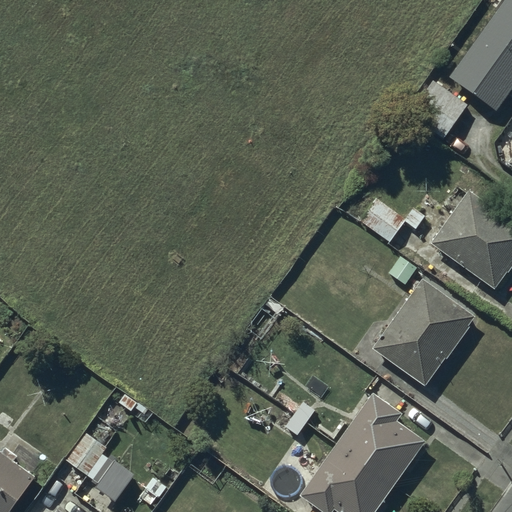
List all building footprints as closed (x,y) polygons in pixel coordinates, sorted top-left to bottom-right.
[(511,88),(511,0),(507,0),(452,78),(497,110),(511,88)] [(466,106),(434,84),(411,116),(443,139),(466,106)] [(511,263),(511,227),(469,197),(435,245),(495,287),(511,263)] [(403,222),(376,201),(362,219),(389,240),(403,222)] [(397,254),(385,270),(402,283),(415,266),(397,254)] [(474,317),(424,282),(377,349),(426,384),(474,317)] [(374,397),(338,448),(393,487),(424,445),(396,424),(401,416),(374,397)] [(298,435),(313,413),(297,402),(282,425),(298,435)] [(85,428),(65,456),(98,481),(114,458),(101,449),(106,443),(85,428)] [(375,511),(393,487),(338,448),(303,496),(324,511),(330,511),(335,508),(340,511),(375,511)] [(0,451),(0,511),(4,511),(33,476),(0,451)]
